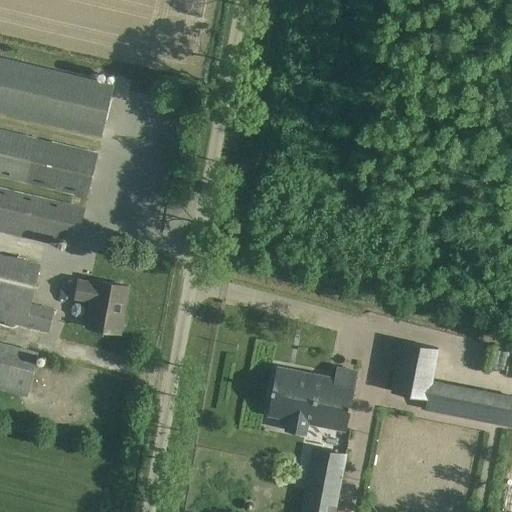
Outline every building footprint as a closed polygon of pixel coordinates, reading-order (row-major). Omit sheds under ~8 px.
[(0,56),(0,111),(102,136),(114,83),(0,56)] [(97,154),(0,130),(0,174),(87,196),(97,154)] [(84,209),(0,189),(0,230),(31,238),(56,243),(57,237),(76,241),(84,209)] [(39,266),(0,255),(0,317),(48,330),(53,309),(29,303),(39,266)] [(128,286),(95,280),(94,283),(78,280),(75,297),(91,300),(86,327),(103,330),(103,331),(107,331),(120,333),(120,332),(116,331),(121,303),(125,304),(128,286)] [(437,348),(401,341),(391,391),(427,398),(437,348)] [(37,352),(0,342),(0,388),(26,395),(37,352)] [(485,369),(507,373),(511,349),(490,345),(485,369)] [(304,434),(307,422),(345,430),(357,372),(336,368),(334,379),(277,367),(268,414),(288,418),(285,431),(304,434)] [(484,421),(511,426),(511,395),(490,391),(484,421)] [(311,463),(301,511),(334,511),(342,469),(311,463)]
